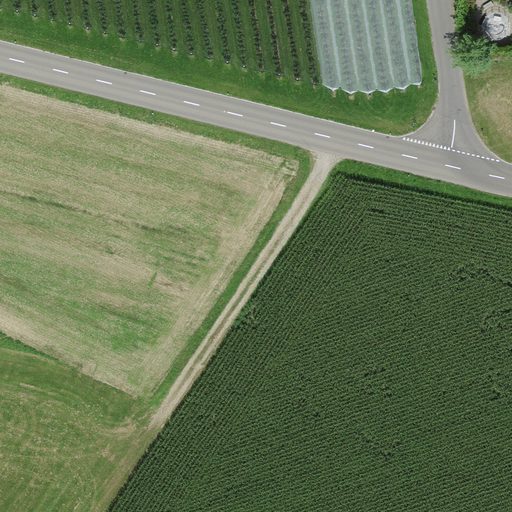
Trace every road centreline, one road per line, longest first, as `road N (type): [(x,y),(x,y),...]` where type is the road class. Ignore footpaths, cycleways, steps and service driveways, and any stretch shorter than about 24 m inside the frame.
road 1 (tertiary): [(448,166),(0,59)]
road 2 (track): [(104,511),(341,141)]
road 3 (unclassified): [(448,166),(456,120),(440,0)]
